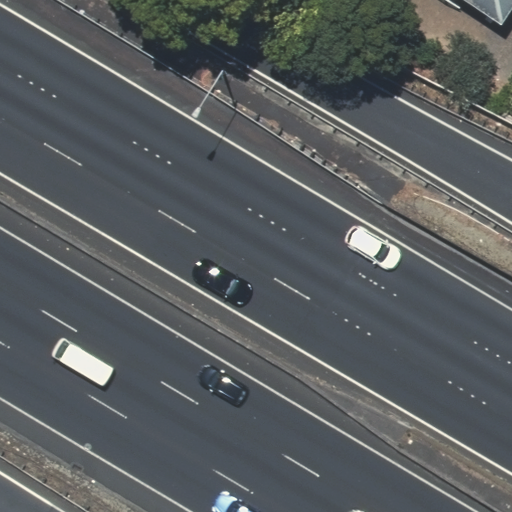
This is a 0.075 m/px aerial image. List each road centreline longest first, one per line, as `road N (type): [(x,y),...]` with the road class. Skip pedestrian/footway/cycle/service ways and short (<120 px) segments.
road 1 (motorway): [(0,113),(511,418)]
road 2 (motorway): [(387,511),(0,279)]
road 3 (motorway): [(177,0),(511,194)]
